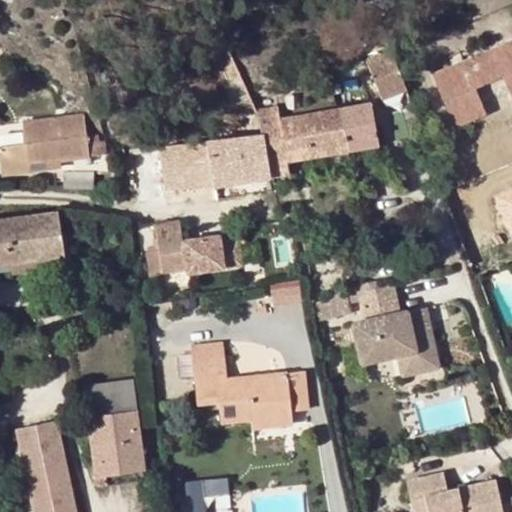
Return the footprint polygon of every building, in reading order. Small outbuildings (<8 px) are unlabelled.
[(511,0),(464,0),(474,20),(511,3),(511,0)] [(208,53),(213,51),(229,86),(223,89),(232,107),(252,99),(213,17),(194,25),(208,53)] [(486,113),(479,98),(475,89),(502,77),(506,86),(511,99),(511,40),(491,50),(494,56),(466,68),(463,62),(432,76),(454,127),(486,113)] [(491,50),(463,62),(466,68),(494,56),(491,50)] [(406,90),(390,51),(366,61),(381,100),(406,90)] [(475,89),(479,98),(506,86),(502,77),(475,89)] [(371,103),(339,108),(348,151),(379,145),(371,103)] [(423,135),(412,106),(400,110),(411,139),(423,135)] [(277,107),(257,110),(262,135),(269,176),(289,173),(287,161),(337,152),(330,110),(280,118),(277,107)] [(348,151),(339,108),(330,110),(337,152),(348,151)] [(24,142),(27,164),(60,160),(89,156),(86,134),(83,114),(21,122),(24,142)] [(86,134),(89,156),(106,154),(104,139),(97,140),(96,133),(86,134)] [(213,185),(269,176),(262,135),(205,142),(213,185)] [(0,165),(1,175),(28,172),(27,164),(24,142),(0,144),(0,165)] [(213,185),(205,142),(158,147),(163,186),(187,186),(213,185)] [(163,186),(158,147),(127,152),(131,188),(163,186)] [(60,160),(27,164),(28,172),(61,167),(60,160)] [(92,188),(93,172),(62,171),(61,188),(92,188)] [(214,199),(213,185),(187,186),(189,200),(214,199)] [(511,235),(511,192),(492,202),(507,237),(511,235)] [(2,218),(8,262),(9,261),(63,254),(57,211),(2,218)] [(180,220),(172,221),(173,232),(181,231),(180,220)] [(173,232),(172,221),(155,222),(160,273),(185,270),(181,231),(173,232)] [(313,234),(302,237),(305,253),(317,251),(313,234)] [(63,254),(9,261),(11,274),(65,266),(63,254)] [(113,260),(96,257),(95,269),(112,273),(113,260)] [(274,301),(303,299),(301,278),(272,280),(274,301)] [(416,372),(436,368),(422,308),(396,315),(389,285),(357,293),(363,322),(352,325),(361,363),(396,355),(412,351),(416,372)] [(265,304),(256,304),(257,313),(265,313),(265,304)] [(190,348),(192,368),(226,364),(223,344),(190,348)] [(396,355),(401,376),(416,372),(412,351),(396,355)] [(226,364),(192,368),(197,403),(218,402),(220,423),(251,420),(252,429),(274,427),(272,414),(292,413),(287,372),(228,378),(226,364)] [(287,372),(292,413),(308,411),(303,370),(287,372)] [(133,380),(83,387),(87,416),(137,410),(133,380)] [(87,416),(93,477),(105,475),(144,470),(137,410),(87,416)] [(272,414),(274,427),(294,425),(292,413),(272,414)] [(31,511),(75,511),(56,420),(15,429),(31,511)] [(498,425),(487,428),(489,437),(500,434),(498,425)] [(105,475),(107,486),(146,480),(144,470),(105,475)] [(199,491),(206,505),(233,492),(225,478),(199,491)] [(442,478),(406,486),(410,505),(425,502),(426,511),(500,511),(494,485),(446,496),(442,478)] [(410,505),(411,511),(426,511),(425,502),(410,505)]
